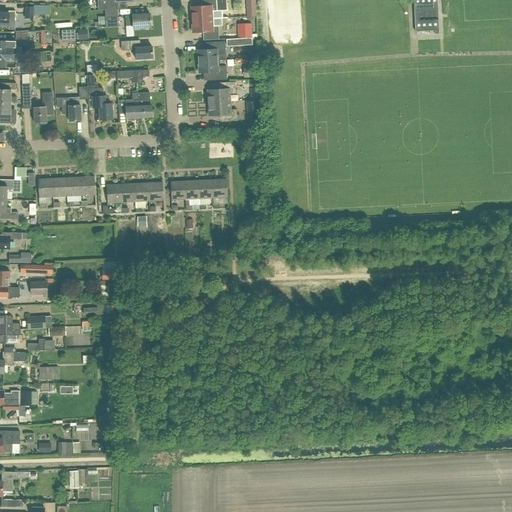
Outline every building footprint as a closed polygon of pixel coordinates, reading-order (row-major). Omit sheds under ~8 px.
[(105,10),(117,10),(116,1),(132,1),(132,0),(96,0),(97,10),(104,10),(105,10)] [(227,10),(225,0),(202,0),(203,6),(191,7),(191,20),(222,18),(221,11),(227,10)] [(254,0),(245,0),(246,17),(255,17),(254,0)] [(438,34),(436,0),(413,0),(415,32),(434,31),(434,34),(438,34)] [(46,19),(46,8),(25,7),(25,19),(46,19)] [(117,10),(105,10),(104,10),(105,27),(117,27),(117,10)] [(0,25),(15,26),(16,11),(9,11),(8,13),(0,12),(0,25)] [(150,27),(149,14),(132,15),(132,16),(125,16),(126,26),(130,26),(130,27),(133,27),(133,28),(150,27)] [(222,25),(222,18),(191,20),(192,33),(203,32),(203,40),(219,39),(218,26),(222,25)] [(236,38),(251,37),(250,23),(236,24),(236,38)] [(72,41),(72,29),(59,29),(59,41),(72,41)] [(87,29),(78,29),(78,40),(88,39),(87,29)] [(50,30),(40,30),(40,46),(50,46),(50,30)] [(0,53),(15,54),(15,47),(15,41),(6,41),(0,40),(0,53)] [(140,47),(139,41),(121,42),(122,51),(135,50),(136,60),(152,59),(152,47),(140,47)] [(217,60),(217,61),(226,60),(224,41),(210,42),(211,49),(197,50),(198,62),(217,60)] [(79,64),(91,64),(89,43),(77,44),(79,64)] [(15,61),(15,54),(0,53),(0,66),(6,67),(6,66),(11,66),(11,64),(13,64),(15,64),(15,61)] [(217,66),(217,61),(217,60),(198,62),(199,73),(212,72),(213,80),(227,79),(226,66),(217,66)] [(36,73),(36,65),(14,66),(15,74),(27,73),(27,74),(36,73)] [(137,70),(137,82),(142,82),(142,76),(148,76),(148,70),(137,70)] [(88,99),(88,107),(93,106),(93,108),(99,107),(100,120),(113,119),(112,104),(107,104),(107,96),(103,96),(103,88),(94,88),(94,76),(87,76),(87,87),(88,99)] [(0,101),(11,102),(17,102),(17,97),(11,97),(11,89),(16,89),(16,83),(0,82),(0,101)] [(208,103),(230,102),(229,93),(235,93),(234,82),(220,83),(221,89),(207,90),(208,103)] [(31,97),(30,89),(30,85),(23,85),(23,98),(31,97)] [(80,99),(88,99),(87,87),(79,87),(80,99)] [(258,87),(250,88),(251,101),(258,100),(258,87)] [(47,122),(46,116),(55,115),(54,92),(43,92),(44,107),(34,108),(34,123),(41,122),(41,124),(46,124),(46,122),(47,122)] [(138,93),(139,118),(152,117),(151,105),(150,105),(149,92),(138,93)] [(126,118),(139,118),(138,93),(132,93),(133,100),(120,100),(121,112),(126,112),(126,118)] [(77,105),(77,97),(57,98),(57,107),(62,107),(62,114),(69,114),(69,121),(81,121),(80,105),(77,105)] [(11,109),(11,102),(0,101),(0,122),(16,123),(16,113),(13,109),(11,109)] [(230,102),(208,103),(209,116),(222,115),(223,121),(237,120),(236,110),(230,110),(230,102)] [(247,125),(259,125),(258,112),(246,113),(247,125)] [(80,177),(81,195),(95,195),(94,176),(80,177)] [(67,196),(81,195),(80,177),(66,178),(67,196)] [(39,197),(53,197),(53,178),(38,179),(39,197)] [(53,197),(67,196),(66,178),(53,178),(53,197)] [(0,199),(7,200),(7,187),(14,187),(14,192),(21,192),(21,180),(0,179),(0,199)] [(212,180),(213,198),(228,197),(227,179),(212,180)] [(186,199),(199,199),(199,180),(185,181),(186,199)] [(199,199),(213,198),(212,180),(199,180),(199,199)] [(171,200),(186,199),(185,181),(170,182),(171,200)] [(148,183),(149,201),(163,200),(163,182),(148,183)] [(122,202),(135,202),(135,183),(121,184),(122,202)] [(135,202),(149,201),(148,183),(135,183),(135,202)] [(107,203),(122,202),(121,184),(107,185),(107,203)] [(6,212),(7,200),(0,199),(0,212),(0,213),(0,216),(0,218),(18,220),(18,213),(6,212)] [(108,208),(108,205),(103,205),(103,213),(114,213),(114,208),(108,208)] [(137,217),(137,226),(146,226),(146,216),(137,217)] [(21,239),(22,233),(14,233),(14,232),(1,232),(1,234),(0,233),(0,248),(2,248),(10,248),(10,239),(14,239),(21,239)] [(30,263),(30,253),(20,252),(20,255),(8,255),(8,262),(30,263)] [(44,262),(43,265),(20,264),(19,272),(44,273),(52,274),(52,263),(44,262)] [(0,284),(9,285),(9,271),(0,270),(0,284)] [(103,271),(103,279),(116,279),(116,271),(103,271)] [(29,295),(46,294),(46,281),(29,281),(29,295)] [(0,286),(0,297),(7,297),(7,296),(19,296),(19,288),(0,286)] [(83,308),(84,316),(97,315),(96,307),(83,308)] [(0,328),(20,329),(20,323),(13,323),(13,317),(11,315),(5,315),(0,315),(0,328)] [(27,329),(45,328),(44,316),(26,317),(27,329)] [(48,328),(49,336),(66,335),(65,327),(48,328)] [(20,335),(20,329),(0,328),(0,341),(7,342),(16,342),(16,335),(20,335)] [(53,350),(53,340),(43,340),(43,339),(37,339),(37,343),(26,343),(26,350),(43,350),(43,349),(53,350)] [(25,362),(26,353),(13,352),(4,352),(3,352),(3,360),(0,359),(0,372),(4,373),(4,364),(13,364),(13,361),(25,362)] [(38,379),(57,379),(57,366),(38,367),(38,379)] [(19,409),(19,391),(11,391),(11,393),(4,393),(4,391),(0,390),(0,403),(3,404),(3,409),(19,409)] [(19,444),(19,431),(2,430),(2,438),(0,438),(0,451),(12,452),(12,443),(19,444)] [(65,442),(57,442),(57,455),(64,455),(64,454),(72,454),(71,442),(65,442)] [(38,452),(50,452),(50,443),(38,443),(38,452)] [(77,469),(77,471),(70,471),(70,488),(79,488),(79,483),(88,483),(87,468),(77,469)] [(0,495),(2,495),(2,491),(12,492),(13,479),(17,479),(17,472),(2,472),(2,481),(0,481),(0,495)]
